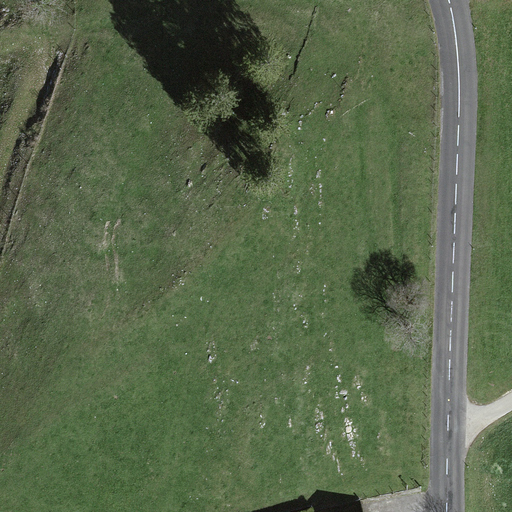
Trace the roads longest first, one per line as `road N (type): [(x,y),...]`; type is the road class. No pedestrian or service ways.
road 1 (track): [(447,431),(422,427),(385,119),(329,0)]
road 2 (secondary): [(447,431),(459,108),(449,0)]
road 3 (track): [(0,171),(42,62),(30,39),(0,42)]
